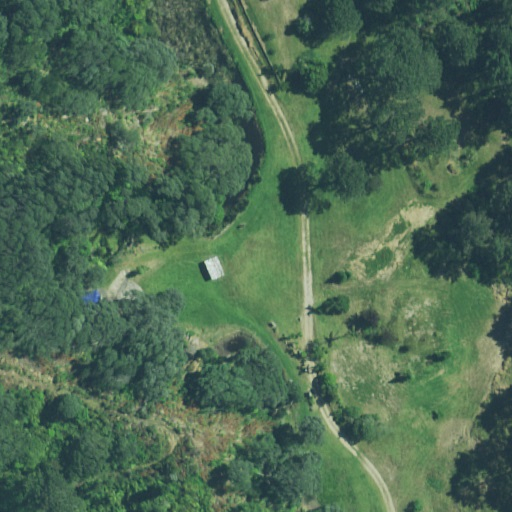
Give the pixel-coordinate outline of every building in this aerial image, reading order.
[(391,255),(370,233),(351,250),(372,272),(391,255)] [(216,258),(203,265),(212,282),(225,275),(216,258)] [(369,315),(362,303),(352,308),(360,321),(369,315)] [(368,397),(375,410),(414,389),(394,351),(384,356),(374,337),(340,355),(344,362),(332,368),(344,390),(354,384),(362,400),(368,397)] [(421,422),(414,409),(402,415),(409,428),(421,422)] [(435,416),(424,422),(429,432),(440,427),(435,416)]
